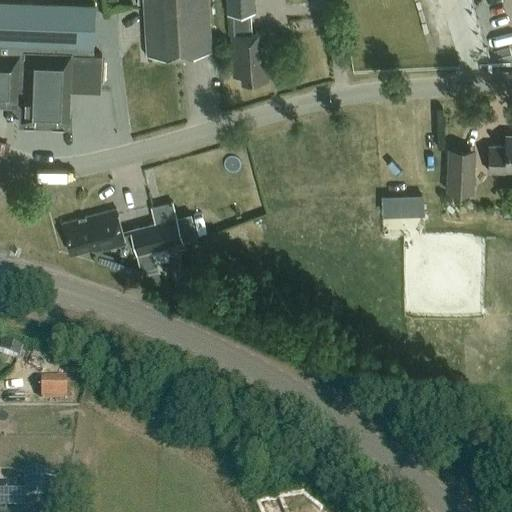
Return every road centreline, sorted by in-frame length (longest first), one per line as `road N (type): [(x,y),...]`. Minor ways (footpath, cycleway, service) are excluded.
road 1 (unclassified): [(0,158),(62,172),(313,102),(511,81)]
road 2 (primary): [(449,511),(337,417),(236,357),(51,284),(0,274)]
